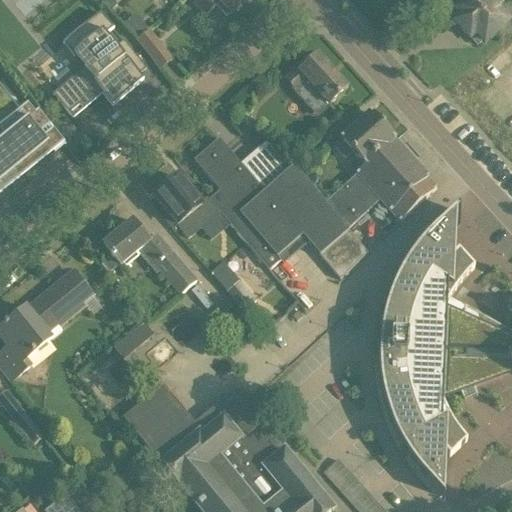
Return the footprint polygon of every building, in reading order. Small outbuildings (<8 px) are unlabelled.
[(198,0),(194,4),(205,17),(216,8),(226,19),(247,0),(198,0)] [(489,3),(493,0),(467,0),(449,17),(469,39),(471,37),(478,45),(482,41),(484,43),(507,22),(489,3)] [(134,39),(146,25),(132,14),(121,27),(134,39)] [(123,44),(114,51),(104,38),(113,31),(100,15),(79,32),(89,45),(73,58),(84,71),(52,96),(68,116),(79,107),(82,112),(101,97),(111,110),(142,84),(137,78),(145,71),(123,44)] [(135,43),(158,72),(160,70),(172,60),(152,35),(149,31),(147,33),(135,43)] [(348,90),(317,57),(302,70),(299,67),(283,81),(295,93),(318,119),(330,109),(328,107),(348,90)] [(0,192),(18,178),(30,168),(16,152),(37,135),(53,155),(64,146),(39,115),(36,117),(28,108),(21,114),(0,87),(0,192)] [(373,178),(404,152),(370,114),(340,141),(342,143),(335,149),(344,159),(351,153),(364,168),(373,178)] [(373,178),(364,168),(323,205),(292,169),(264,194),(218,141),(193,162),(219,193),(208,202),(207,201),(228,225),(268,272),(278,263),(276,260),(302,238),(339,281),(368,254),(347,230),(379,201),(389,213),(390,213),(399,223),(436,190),(426,180),(427,178),(404,152),(373,178)] [(228,225),(207,201),(199,207),(176,179),(154,198),(189,240),(200,231),(209,241),(228,225)] [(453,256),(450,253),(454,250),(456,211),(435,230),(435,231),(422,243),(411,257),(402,272),(393,291),(386,311),(381,331),(379,351),(379,372),(382,393),(387,413),(395,432),(403,448),(413,463),(424,477),(423,477),(443,498),(444,460),(441,456),(444,453),(449,458),(466,442),(454,427),(445,410),(438,392),(457,387),(460,394),(463,402),(476,396),(474,389),(471,383),(511,371),(511,338),(511,336),(511,334),(465,308),(461,315),(445,308),(453,294),(463,281),(474,269),(458,252),(453,256)] [(161,260),(148,245),(149,244),(131,222),(102,246),(119,268),(123,265),(125,268),(140,257),(155,276),(158,274),(178,298),(197,283),(171,252),(161,260)] [(227,292),(240,281),(227,265),(214,276),(227,292)] [(56,327),(72,314),(92,298),(73,273),(52,290),(55,294),(29,315),(24,310),(0,329),(0,339),(7,347),(0,352),(0,370),(11,384),(32,367),(26,359),(60,332),(56,327)] [(243,314),(256,303),(239,283),(226,294),(243,314)] [(123,362),(133,353),(153,337),(147,330),(143,325),(113,350),(123,362)] [(332,511),(333,511),(283,451),(278,455),(257,429),(264,424),(236,390),(194,425),(163,387),(122,420),(160,465),(161,464),(199,511),(332,511)] [(30,425),(23,417),(22,415),(24,414),(6,392),(0,396),(0,406),(14,423),(15,422),(22,432),(30,425)] [(384,511),(337,460),(323,472),(359,511),(384,511)]
